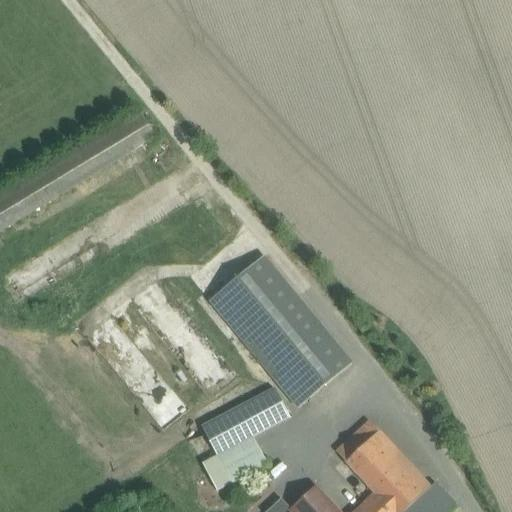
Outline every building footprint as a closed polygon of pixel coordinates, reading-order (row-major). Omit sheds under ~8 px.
[(0,223),(156,145),(141,117),(0,188),(0,223)] [(212,305),(300,411),(356,366),(267,259),(212,305)] [(275,390),(202,429),(217,457),(253,438),(290,418),(275,390)] [(449,511),(457,505),(436,483),(431,487),(371,422),(338,453),(375,494),(355,511),(339,511),(316,487),(290,511),(282,502),(270,511),(449,511)] [(217,457),(203,464),(217,492),(232,485),(217,457)]
